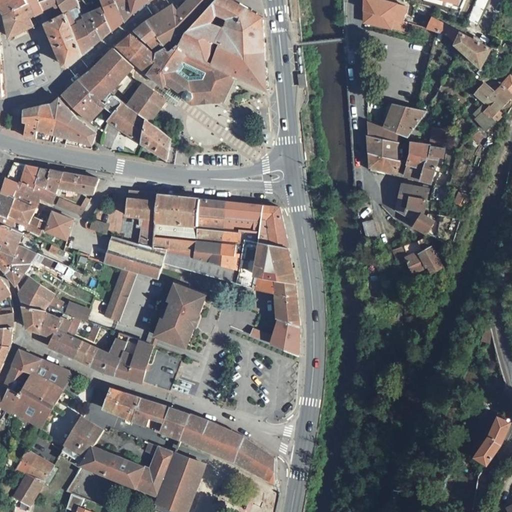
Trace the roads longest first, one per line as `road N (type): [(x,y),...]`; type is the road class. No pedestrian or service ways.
road 1 (primary): [(295,177),(313,323),(300,447)]
road 2 (residential): [(106,382),(300,447)]
road 3 (unclassified): [(356,0),(353,66),(366,185)]
road 4 (primary): [(276,0),(295,177)]
road 5 (tertiary): [(295,177),(177,177),(120,167)]
road 6 (unknown): [(366,185),(400,333)]
road 7 (unclassified): [(511,232),(498,302),(511,377)]
road 8 (residential): [(167,0),(60,82)]
